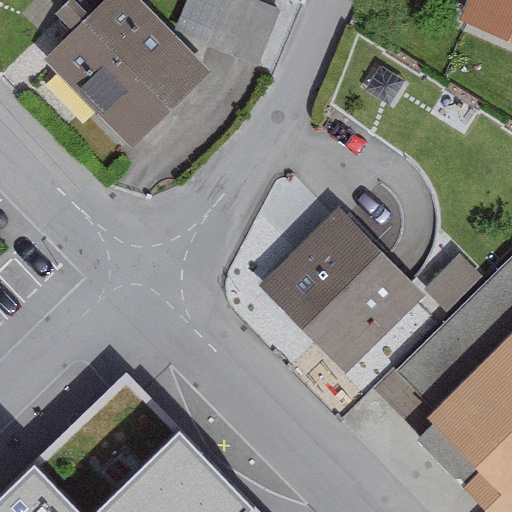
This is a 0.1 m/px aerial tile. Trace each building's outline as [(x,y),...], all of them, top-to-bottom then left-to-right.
[(212,81),(131,0),(116,0),(96,20),(78,3),(57,25),(72,41),(45,67),(135,157),(212,81)] [(277,17),(231,0),(196,0),(181,38),(257,67),(277,17)] [(511,0),(474,0),(464,27),(511,45),(511,0)] [(266,290),(346,374),(427,298),(347,214),(266,290)] [(511,511),(511,265),(400,375),(442,418),(435,425),(481,472),(465,488),(488,511),(511,511)] [(92,447),(115,471),(72,511),(244,511),(138,403),(92,447)]
